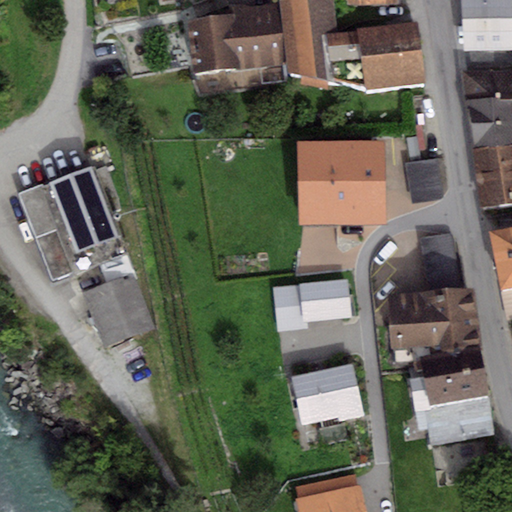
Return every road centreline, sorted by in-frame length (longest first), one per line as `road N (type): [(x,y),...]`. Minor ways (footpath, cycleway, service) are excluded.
road 1 (residential): [(469,212),(391,228),(364,258),(386,511)]
road 2 (tertiary): [(469,212),(437,0)]
road 3 (tertiary): [(511,414),(469,212)]
road 4 (residential): [(0,160),(60,104),(74,58),(74,0)]
